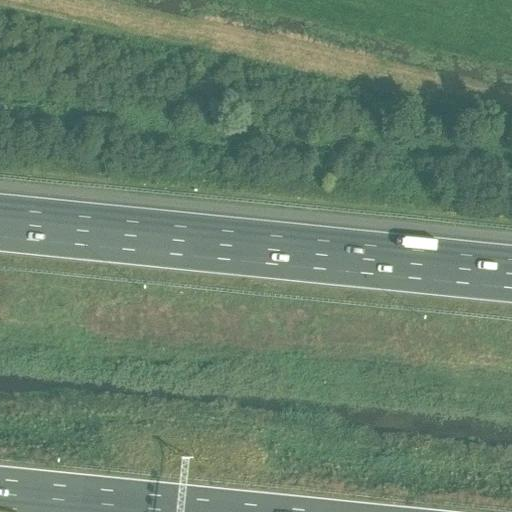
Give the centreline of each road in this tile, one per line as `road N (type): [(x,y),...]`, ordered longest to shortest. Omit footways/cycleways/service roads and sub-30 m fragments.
road 1 (motorway): [(511,274),(0,223)]
road 2 (motorway): [(0,494),(170,511)]
